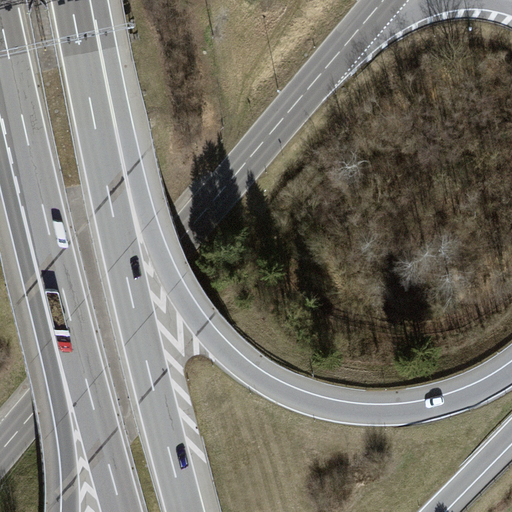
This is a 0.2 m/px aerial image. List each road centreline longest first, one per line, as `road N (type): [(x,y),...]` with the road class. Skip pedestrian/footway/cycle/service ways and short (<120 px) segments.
road 1 (secondary): [(0,451),(341,49)]
road 2 (motorway): [(511,373),(415,411),(330,409),(274,389),(201,327),(169,281),(145,222),(104,178)]
road 3 (motorway): [(13,79),(123,511)]
road 4 (motorway): [(13,79),(12,192),(63,418),(67,511)]
road 5 (motorway): [(187,511),(104,178)]
road 6 (motorway): [(341,49),(429,4),(511,8)]
road 7 (motorway): [(104,178),(72,0)]
